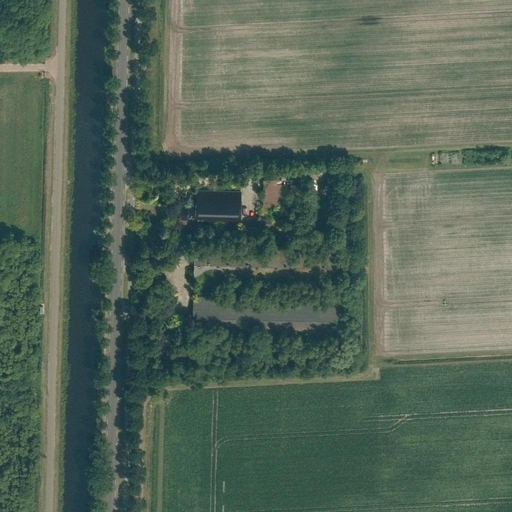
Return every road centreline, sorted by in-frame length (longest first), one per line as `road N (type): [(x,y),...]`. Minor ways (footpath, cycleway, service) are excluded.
road 1 (secondary): [(110,511),(124,0)]
road 2 (unclassified): [(48,511),(62,0)]
